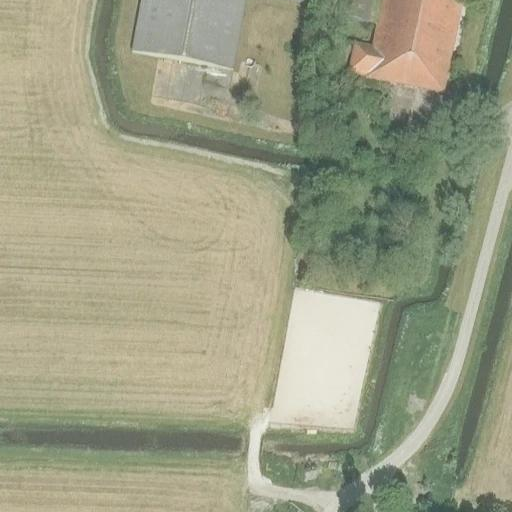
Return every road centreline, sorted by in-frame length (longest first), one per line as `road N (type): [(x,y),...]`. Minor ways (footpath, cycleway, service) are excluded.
road 1 (unclassified): [(338,511),(419,436),(446,391),(511,155)]
road 2 (track): [(173,101),(361,138),(435,113),(511,118)]
road 3 (track): [(257,417),(256,485),(340,509)]
